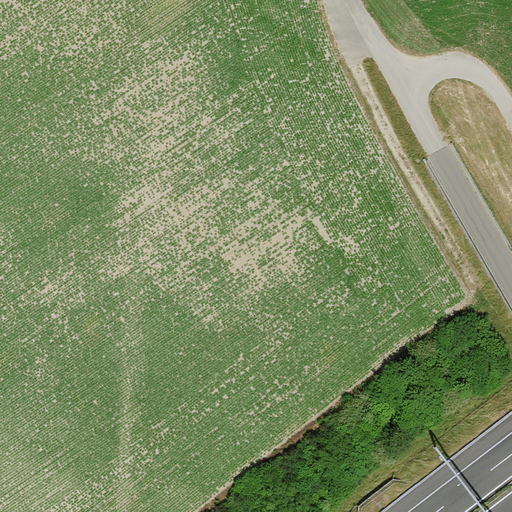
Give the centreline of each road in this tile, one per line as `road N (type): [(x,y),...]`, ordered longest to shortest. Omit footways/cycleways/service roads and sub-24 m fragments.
road 1 (track): [(353,0),(511,279)]
road 2 (track): [(511,114),(480,72),(404,87)]
